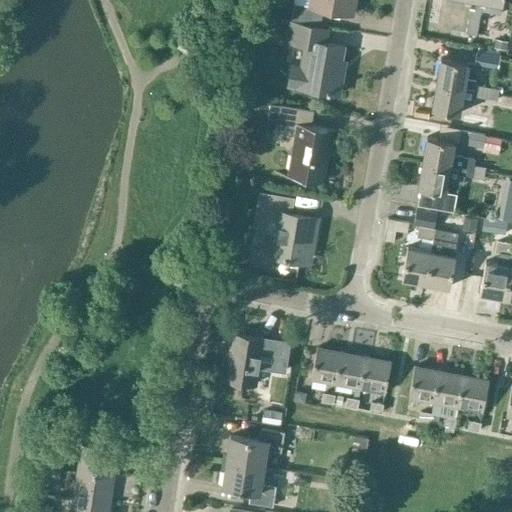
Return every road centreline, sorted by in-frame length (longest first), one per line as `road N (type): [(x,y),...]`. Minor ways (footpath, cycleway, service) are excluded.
road 1 (residential): [(351,310),(405,0)]
road 2 (residential): [(165,511),(204,283)]
road 3 (residential): [(511,340),(351,310)]
road 4 (residential): [(351,310),(204,283)]
